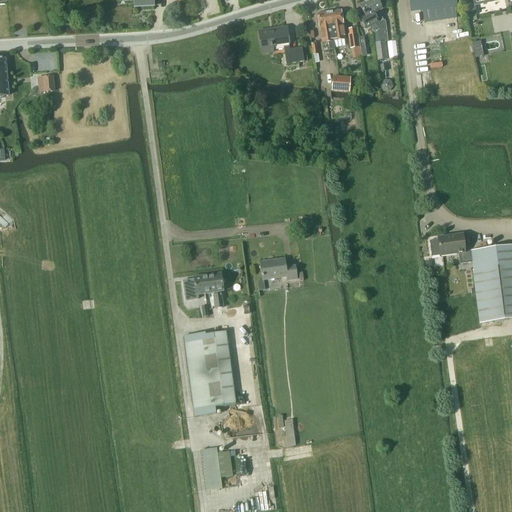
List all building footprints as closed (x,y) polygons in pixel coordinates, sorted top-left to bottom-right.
[(152,0),(123,0),(124,2),(134,1),(134,8),(153,7),(152,0)] [(370,0),(367,2),(378,23),(382,21),(378,12),(382,10),(376,0),(370,0)] [(452,0),(409,0),(411,10),(453,4),(452,0)] [(367,2),(358,6),(363,15),(358,18),(363,27),(365,30),(371,27),(375,33),(376,32),(377,31),(378,31),(375,25),(378,24),(378,23),(367,2)] [(474,9),(466,10),(468,18),(476,16),(474,9)] [(328,13),(333,42),(345,41),(342,24),(340,11),(338,11),(337,10),(333,11),(332,12),(328,13)] [(332,43),(333,42),(328,13),(324,14),(322,13),(319,13),(318,15),(316,15),(318,29),(319,29),(321,44),(327,43),(328,51),(333,51),(332,43)] [(287,65),(303,62),(302,50),(289,52),(286,28),(272,30),(272,31),(258,33),(261,54),(272,53),(271,47),(284,45),(287,65)] [(350,49),(359,48),(356,28),(347,30),(350,49)] [(378,31),(377,31),(378,39),(382,39),(387,38),(386,28),(381,29),(378,31)] [(373,34),(371,35),(375,54),(376,53),(385,52),(382,39),(378,39),(377,31),(376,32),(375,33),(373,34)] [(364,37),(359,38),(361,58),(367,57),(364,37)] [(53,77),(43,78),(44,93),(54,92),(53,77)] [(330,92),(347,94),(348,80),(331,78),(330,92)] [(438,241),(429,242),(431,258),(440,257),(458,254),(459,265),(472,263),(470,252),(465,253),(462,236),(437,239),(438,241)] [(472,263),(480,324),(511,319),(511,246),(470,252),(472,263)] [(287,281),(296,280),(295,267),(285,268),(284,260),(259,263),(262,281),(286,278),(287,281)] [(223,292),(220,275),(193,278),(194,281),(183,282),(185,302),(198,300),(198,296),(212,294),(214,309),(223,308),(221,292),(223,292)] [(334,291),(332,276),(311,278),(312,287),(325,286),(326,292),(334,291)] [(215,407),(235,404),(225,332),(205,335),(205,334),(183,337),(195,418),(216,415),(215,407)] [(286,444),(294,444),(292,420),(284,422),(286,444)] [(220,479),(217,454),(216,449),(201,451),(206,491),(221,489),(220,479)] [(229,452),(217,454),(220,479),(232,477),(229,452)]
